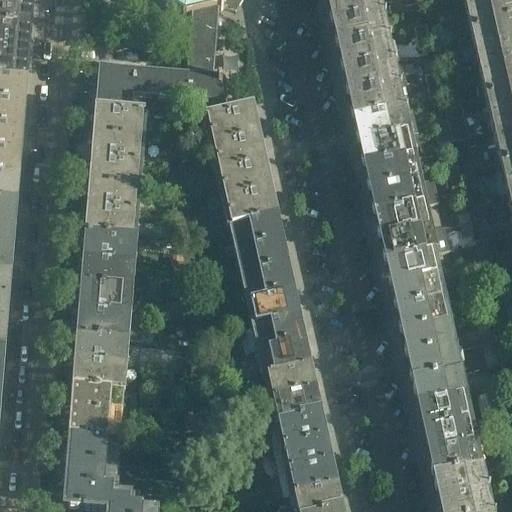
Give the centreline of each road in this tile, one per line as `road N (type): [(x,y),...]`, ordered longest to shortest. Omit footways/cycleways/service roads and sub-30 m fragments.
road 1 (residential): [(397,511),(283,0)]
road 2 (residential): [(66,0),(24,511)]
